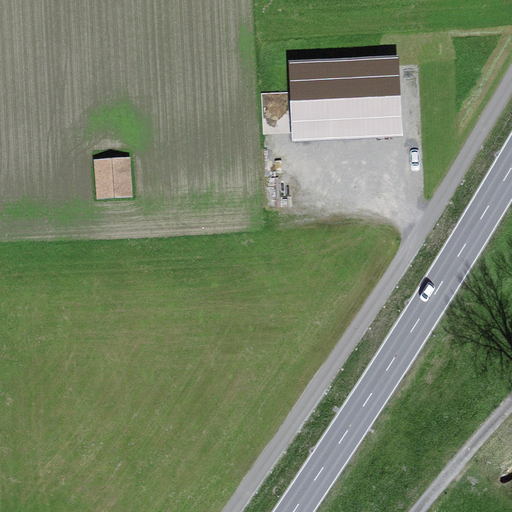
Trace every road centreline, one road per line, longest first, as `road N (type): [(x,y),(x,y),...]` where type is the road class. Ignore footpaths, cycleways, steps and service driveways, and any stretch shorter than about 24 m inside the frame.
road 1 (track): [(511,80),(428,226),(237,511)]
road 2 (secondary): [(511,167),(292,511)]
road 3 (track): [(511,412),(424,511)]
